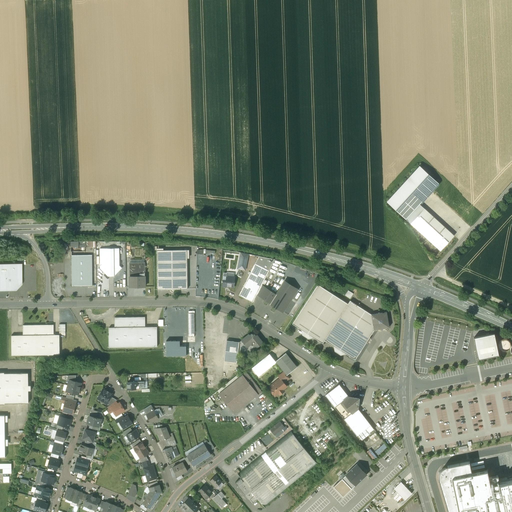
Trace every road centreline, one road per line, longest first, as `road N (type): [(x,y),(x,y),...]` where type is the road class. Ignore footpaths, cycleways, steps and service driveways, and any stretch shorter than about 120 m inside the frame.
road 1 (secondary): [(0,229),(190,231),(376,270)]
road 2 (residential): [(74,304),(227,307),(327,367)]
road 3 (residential): [(177,493),(327,367)]
road 4 (unclassified): [(421,286),(511,188)]
road 5 (residential): [(113,378),(177,493)]
road 6 (tertiary): [(430,511),(403,387)]
road 7 (residential): [(63,475),(87,379),(113,378)]
